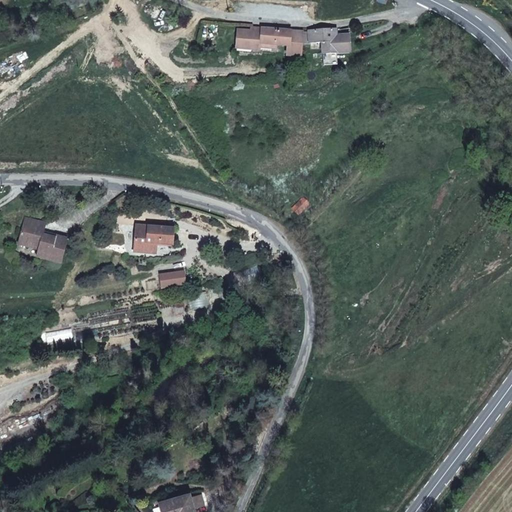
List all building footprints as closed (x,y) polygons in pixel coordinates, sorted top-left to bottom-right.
[(74,8),(84,5),(82,0),(78,0),(72,2),(74,8)] [(303,42),(303,37),(290,36),(290,30),(261,28),(260,32),(237,30),(237,48),(260,50),(260,44),(265,44),(288,46),(287,55),(301,56),(303,42)] [(350,52),(349,35),(337,35),(336,29),(309,30),(310,31),(310,42),(323,42),(323,53),(350,52)] [(264,56),(265,44),(260,44),(260,50),(237,48),(236,53),(264,56)] [(299,215),(310,204),(304,198),(293,209),(299,215)] [(55,236),(55,238),(43,234),(46,223),(25,218),(18,244),(29,247),(30,245),(39,247),(37,257),(61,263),(67,239),(55,236)] [(172,244),(174,228),(137,225),(136,231),(135,242),(135,252),(156,253),(156,243),(172,244)] [(127,242),(135,242),(136,231),(127,230),(127,242)] [(263,278),(256,263),(237,271),(244,286),(263,278)] [(175,274),(160,276),(162,288),(185,285),(184,276),(175,277),(175,274)] [(220,298),(217,288),(207,290),(209,300),(220,298)] [(236,412),(230,404),(224,409),(230,416),(236,412)] [(191,499),(190,496),(159,504),(161,511),(194,511),(193,509),(191,499)] [(204,506),(201,496),(191,499),(193,509),(204,506)]
